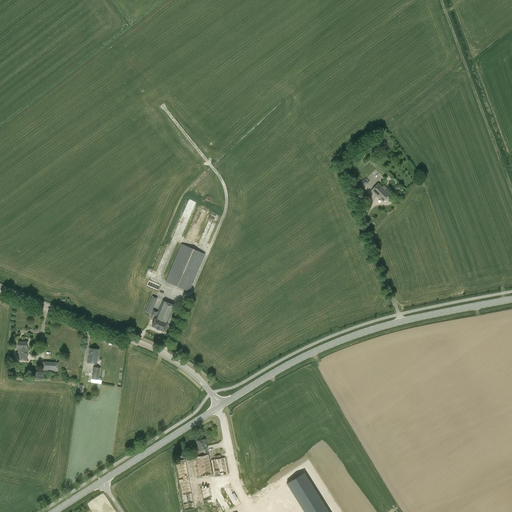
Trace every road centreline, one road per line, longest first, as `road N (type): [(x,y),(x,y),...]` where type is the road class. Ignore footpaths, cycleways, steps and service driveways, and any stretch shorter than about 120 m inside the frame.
road 1 (secondary): [(220,406),(367,330),(511,299)]
road 2 (track): [(162,105),(226,196),(166,357)]
road 3 (unclassified): [(220,406),(182,365),(0,288)]
road 4 (track): [(511,182),(442,0)]
road 5 (secondary): [(102,481),(220,406)]
